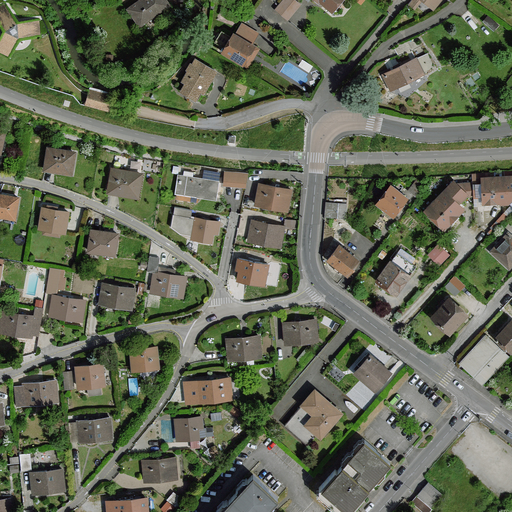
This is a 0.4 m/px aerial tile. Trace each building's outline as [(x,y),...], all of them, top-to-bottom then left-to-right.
[(172,6),(167,0),(142,0),(129,10),(142,27),(172,6)] [(294,0),(284,0),(277,10),(288,20),(301,5),(294,0)] [(315,0),(321,5),(322,4),(334,14),(345,0),(315,0)] [(421,0),(435,10),(442,0),(421,0)] [(12,11),(7,4),(0,7),(0,22),(5,31),(0,41),(0,52),(10,57),(14,50),(21,38),(34,37),(42,37),(41,21),(32,22),(19,23),(12,11)] [(243,24),(235,36),(251,46),(258,33),(243,24)] [(226,50),(224,54),(243,65),(254,48),(251,46),(235,36),(234,39),(222,32),(215,43),(226,50)] [(422,55),(384,75),(391,91),(425,74),(423,72),(434,67),(427,53),(422,55)] [(189,83),(184,92),(197,100),(201,93),(204,95),(209,87),(208,86),(212,78),(211,78),(213,75),(214,72),(198,62),(194,67),(191,66),(188,70),(191,72),(185,81),(189,83)] [(89,95),(86,106),(111,113),(115,96),(90,90),(89,95)] [(143,95),(135,94),(134,100),(142,102),(143,95)] [(76,154),(49,150),(46,171),(50,172),(72,175),(76,154)] [(114,170),(110,193),(114,194),(139,198),(143,176),(114,170)] [(225,172),(224,186),(238,187),(245,188),(247,175),(225,172)] [(511,174),(481,177),(482,203),(508,202),(511,196),(511,174)] [(216,201),(219,182),(179,176),(176,200),(198,203),(199,198),(216,201)] [(416,178),(407,189),(415,196),(424,185),(416,178)] [(453,180),(424,209),(443,228),(462,208),(458,203),(466,194),(472,194),(471,182),(456,183),(453,180)] [(292,191),(261,185),(257,205),(288,211),(292,191)] [(390,185),(376,202),(392,215),(405,197),(390,185)] [(20,199),(0,195),(0,216),(16,220),(20,199)] [(326,202),(325,215),(344,217),(345,204),(326,202)] [(191,213),(192,210),(175,207),(174,215),(191,218),(191,213)] [(70,214),(45,209),(42,228),(67,233),(70,214)] [(220,223),(191,218),(174,215),(171,228),(181,235),(193,237),(192,239),(211,243),(213,234),(218,234),(220,223)] [(386,222),(379,217),(373,225),(380,231),(386,222)] [(285,227),(254,222),(251,241),(282,247),(285,227)] [(120,236),(95,231),(91,252),(116,256),(120,236)] [(511,235),(507,232),(491,250),(508,267),(511,262),(511,235)] [(338,245),(327,258),(347,274),(358,260),(338,245)] [(451,254),(443,246),(434,255),(443,263),(451,254)] [(396,252),(376,279),(395,293),(415,265),(396,252)] [(155,257),(150,257),(148,272),(155,273),(159,274),(161,258),(155,257)] [(267,265),(240,259),(238,268),(241,269),(239,279),(244,280),(263,284),(267,265)] [(50,267),(47,290),(50,291),(57,292),(60,268),(50,267)] [(159,274),(155,273),(152,293),(184,298),(187,278),(159,274)] [(454,275),(449,280),(450,281),(460,290),(465,284),(454,275)] [(455,295),(460,290),(450,281),(445,286),(455,295)] [(105,284),(101,304),(133,309),(136,290),(105,284)] [(84,300),(54,295),(51,314),(81,319),(84,300)] [(448,296),(430,315),(448,332),(466,313),(448,296)] [(43,308),(36,307),(35,316),(4,311),(1,332),(29,337),(29,333),(39,335),(43,308)] [(315,319),(284,322),(285,340),(317,338),(315,319)] [(511,321),(510,320),(497,336),(500,339),(499,341),(510,351),(511,349),(511,321)] [(258,335),(227,338),(229,357),(260,354),(258,335)] [(486,336),(461,363),(482,382),(507,355),(486,336)] [(156,346),(131,348),(132,369),(158,366),(157,361),(156,346)] [(371,354),(356,370),(375,387),(390,371),(387,367),(371,354)] [(102,363),(76,366),(78,385),(87,384),(88,394),(101,393),(100,382),(104,382),(102,363)] [(68,370),(63,371),(65,388),(73,387),(71,370),(68,370)] [(229,377),(185,381),(187,401),(231,397),(229,377)] [(25,385),(16,386),(18,405),(57,401),(54,380),(24,383),(25,385)] [(315,388),(284,424),(307,443),(317,432),(320,435),(341,411),(315,388)] [(201,416),(176,419),(178,438),(198,437),(197,426),(202,426),(201,416)] [(68,421),(70,441),(75,440),(111,437),(109,417),(68,421)] [(192,446),(201,444),(200,437),(191,439),(192,446)] [(391,461),(364,437),(318,489),(343,511),(345,511),(365,490),(391,461)] [(19,453),(21,470),(25,469),(31,469),(29,453),(19,453)] [(174,457),(143,460),(145,479),(176,476),(174,457)] [(31,472),(34,493),(63,490),(61,469),(31,472)] [(261,511),(277,495),(252,472),(214,511),(261,511)] [(423,487),(417,495),(431,507),(443,494),(429,481),(423,487)] [(173,491),(167,499),(182,511),(188,503),(173,491)] [(417,495),(412,501),(424,511),(428,511),(432,508),(431,507),(417,495)] [(146,511),(145,497),(107,501),(108,511),(110,511),(115,510),(114,511),(146,511)] [(10,511),(9,498),(0,498),(0,511),(10,511)]
